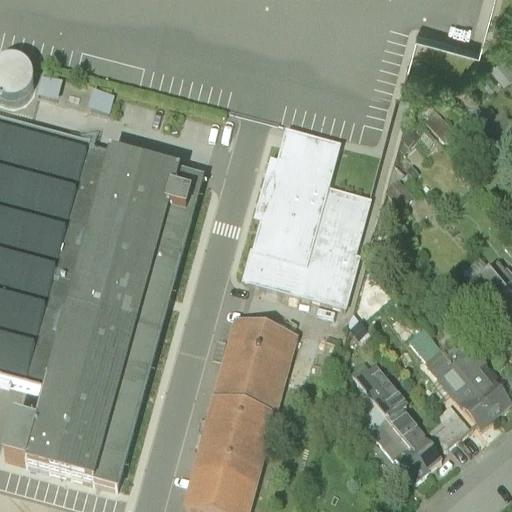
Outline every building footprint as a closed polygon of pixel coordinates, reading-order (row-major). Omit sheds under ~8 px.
[(511,77),(511,67),(502,56),(488,67),(503,85),(511,77)] [(0,107),(1,108),(10,111),(19,110),(27,105),(32,97),(33,87),(30,78),(23,71),(14,68),(4,70),(0,72),(0,107)] [(454,95),(470,114),(479,106),(463,88),(454,95)] [(108,118),(112,101),(91,96),(87,113),(108,118)] [(492,114),(477,127),(498,151),(511,139),(511,131),(501,118),(497,121),(492,114)] [(111,158),(0,128),(0,385),(47,398),(110,161),(111,158)] [(421,144),(412,135),(401,145),(410,154),(421,144)] [(359,265),(354,264),(369,208),(327,197),(338,155),(286,140),(277,171),(271,169),(255,227),(262,229),(253,260),(252,259),(244,288),(345,316),(359,265)] [(202,186),(110,161),(47,398),(37,431),(16,425),(6,465),(26,470),(26,472),(117,496),(136,425),(146,428),(167,353),(157,350),(167,313),(177,315),(209,198),(199,196),(202,186)] [(414,204),(400,187),(386,199),(400,216),(414,204)] [(511,334),(511,306),(489,279),(478,266),(464,278),(511,334)] [(398,307),(366,268),(351,321),(367,339),(398,307)] [(511,287),(499,271),(489,279),(511,306),(511,287)] [(348,334),(361,350),(370,342),(367,339),(351,321),(348,334)] [(235,328),(184,511),(250,511),(296,345),(235,328)] [(410,349),(427,370),(441,358),(424,338),(410,349)] [(459,344),(441,358),(495,424),(509,412),(484,382),(488,378),(459,344)] [(495,424),(441,358),(427,370),(481,435),(495,424)] [(354,393),(374,416),(427,480),(441,469),(422,446),(421,447),(416,440),(418,438),(401,419),(406,415),(374,376),(354,393)] [(511,382),(509,379),(500,387),(511,400),(511,382)] [(357,421),(345,407),(335,415),(346,429),(357,421)] [(438,424),(442,430),(458,448),(470,438),(450,414),(438,424)] [(414,491),(427,480),(374,416),(360,427),(414,491)] [(445,458),(458,448),(442,430),(430,440),(445,458)]
